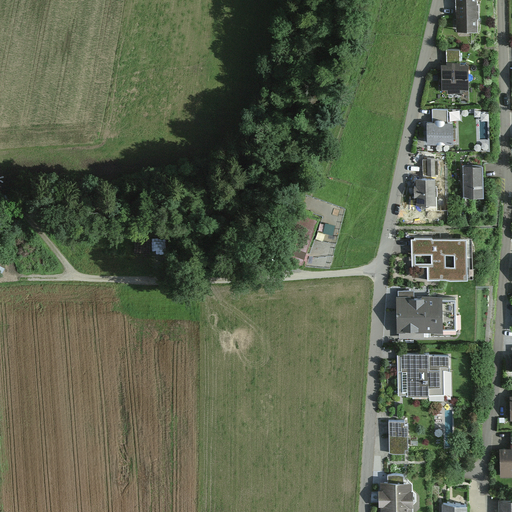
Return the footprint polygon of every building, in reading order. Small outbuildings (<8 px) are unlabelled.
[(476,0),(456,0),(457,29),(477,28),(477,16),(479,16),(479,1),(477,2),(476,0)] [(446,48),(447,60),(461,60),(460,47),(446,48)] [(461,62),(461,60),(447,60),(447,63),(441,63),(442,89),(447,89),(447,91),(461,91),(461,88),(469,88),(469,62),(461,62)] [(448,107),(432,107),(432,120),(448,120),(448,107)] [(427,132),(427,142),(453,141),(453,136),(456,136),(456,126),(453,126),(453,120),(448,120),(432,120),(427,120),(427,132)] [(423,159),(423,172),(428,172),(428,174),(435,174),(435,172),(438,172),(438,158),(434,158),(434,157),(428,157),(428,159),(423,159)] [(469,163),(462,164),(463,195),(483,194),(483,163),(469,163)] [(421,203),(421,206),(431,203),(436,203),(435,176),(416,176),(416,183),(414,183),(414,195),(415,195),(415,203),(421,203)] [(307,266),(318,218),(299,214),(289,262),(307,266)] [(427,266),(428,279),(473,278),(472,236),(432,237),(432,235),(414,236),(414,237),(411,237),(412,266),(427,266)] [(397,288),(397,331),(418,331),(418,336),(452,335),(452,332),(460,332),(460,327),(462,327),(462,312),(457,312),(457,296),(444,296),(444,292),(416,293),(416,288),(397,288)] [(448,354),(429,354),(429,352),(401,353),(401,354),(397,354),(398,394),(407,393),(407,395),(429,394),(429,398),(451,397),(450,364),(449,364),(448,354)] [(405,420),(389,420),(389,452),(404,452),(404,446),(407,446),(407,424),(405,424),(405,420)] [(500,476),(511,475),(511,444),(511,445),(511,447),(508,447),(500,447),(500,476)] [(416,493),(411,488),(411,480),(403,480),(403,474),(387,474),(387,481),(380,481),(380,489),(379,490),(380,506),(381,506),(380,511),(411,511),(412,505),(416,500),(416,493)] [(454,502),(443,502),(442,511),(468,511),(468,502),(470,502),(470,487),(454,487),(454,502)] [(511,511),(511,499),(499,500),(498,511),(511,511)]
